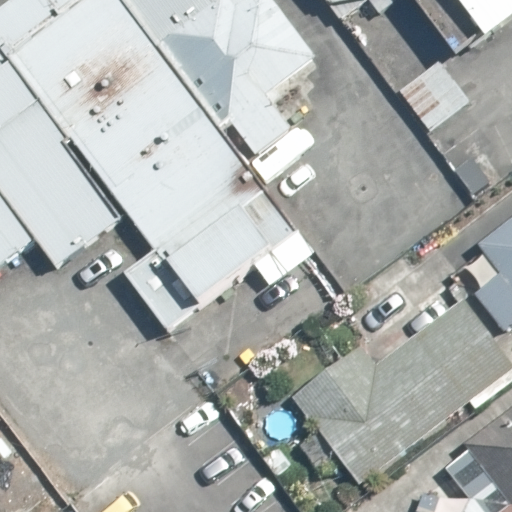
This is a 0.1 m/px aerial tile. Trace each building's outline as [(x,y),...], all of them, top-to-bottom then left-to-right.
[(214,138),(111,0),(45,0),(0,33),(0,57),(120,221),(153,265),(253,192),(214,138)] [(298,77),(241,0),(111,0),(214,138),(298,77)] [(404,0),(452,66),(498,34),(473,0),(319,0),(328,11),(387,0),(404,0)] [(120,221),(0,57),(0,205),(31,248),(50,272),(120,221)] [(473,104),(442,60),(399,91),(431,135),(473,104)] [(511,173),(511,166),(487,132),(447,161),(475,201),(511,173)] [(0,270),(31,248),(0,205),(0,270)] [(511,222),(481,246),(503,275),(477,294),(507,334),(511,330),(511,222)] [(344,305),(315,269),(262,312),(291,348),(344,305)] [(511,362),(462,296),(431,319),(419,303),(431,294),(416,273),(354,318),(370,340),(295,396),(361,485),(471,403),(478,413),(511,388),(511,362)] [(511,511),(511,413),(468,446),(511,505),(511,507),(504,511),(511,511)]
